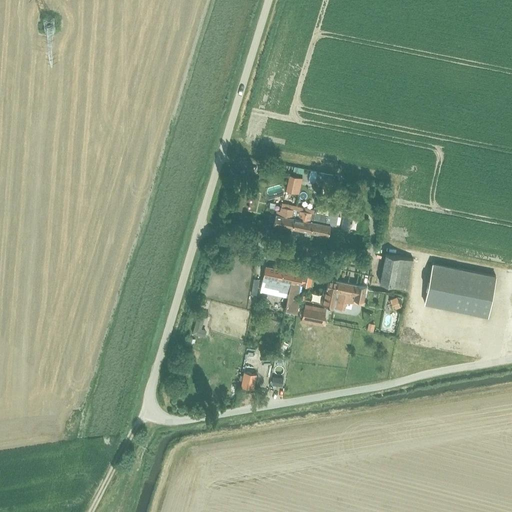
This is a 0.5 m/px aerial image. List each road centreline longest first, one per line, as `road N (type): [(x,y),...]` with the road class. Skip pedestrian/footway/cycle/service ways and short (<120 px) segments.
road 1 (tertiary): [(511,359),(176,420),(150,412)]
road 2 (tertiary): [(199,230),(270,0)]
road 3 (tertiary): [(150,412),(199,230)]
road 4 (residential): [(199,230),(366,266)]
